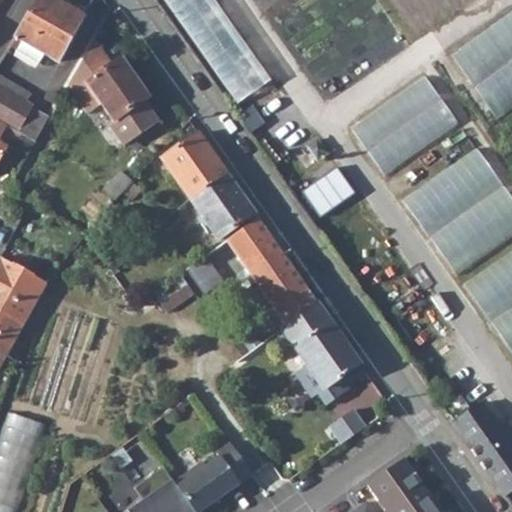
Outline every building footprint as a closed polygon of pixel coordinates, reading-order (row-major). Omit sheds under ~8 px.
[(37,0),(11,46),(18,50),(23,41),(44,53),(57,61),(83,14),(59,0),(37,0)] [(167,0),(240,104),(273,81),(216,0),(167,0)] [(511,16),(454,60),(500,124),(511,115),(511,16)] [(148,97),(121,57),(113,64),(94,38),(67,86),(86,114),(101,104),(113,121),(108,124),(124,145),(158,121),(144,100),(148,97)] [(38,62),(44,53),(23,41),(18,50),(38,62)] [(428,79),(356,132),(391,182),(464,129),(428,79)] [(50,116),(0,86),(0,120),(7,125),(19,132),(24,134),(36,141),(50,116)] [(253,124),(246,114),(238,118),(245,129),(253,124)] [(19,132),(7,125),(0,137),(0,138),(16,147),(24,134),(19,132)] [(163,158),(191,199),(226,173),(198,132),(163,158)] [(308,146),(318,160),(328,153),(318,139),(308,146)] [(404,199),(457,276),(511,238),(511,192),(480,146),(404,199)] [(120,171),(104,189),(116,199),(123,191),(131,181),(120,171)] [(191,199),(219,237),(254,213),(226,173),(191,199)] [(131,181),(123,191),(131,198),(140,188),(131,181)] [(282,329),(308,366),(324,389),(343,376),(360,364),(259,219),(188,267),(200,283),(222,267),(226,271),(241,261),(286,325),(282,329)] [(511,350),(511,251),(465,283),(511,350)] [(49,281),(14,259),(13,262),(1,255),(0,255),(0,287),(1,288),(5,290),(0,299),(0,307),(26,322),(49,281)] [(106,261),(110,266),(114,263),(111,258),(106,261)] [(0,365),(1,366),(26,322),(0,307),(0,365)] [(352,390),(343,376),(324,389),(308,366),(295,375),(311,398),(318,394),(328,407),(352,390)] [(452,422),(504,494),(511,488),(511,428),(507,421),(498,427),(481,402),(452,422)] [(382,408),(386,414),(393,410),(388,404),(382,408)] [(9,411),(0,442),(0,511),(18,511),(45,422),(9,411)] [(203,459),(173,481),(195,511),(197,511),(253,473),(229,440),(217,449),(219,453),(206,463),(203,459)] [(440,511),(420,483),(417,485),(411,476),(414,474),(403,459),(366,485),(377,500),(380,497),(386,506),(383,509),(385,511),(440,511)] [(143,499),(123,511),(195,511),(173,481),(163,466),(134,486),(143,499)] [(373,511),(367,503),(353,511),(373,511)]
